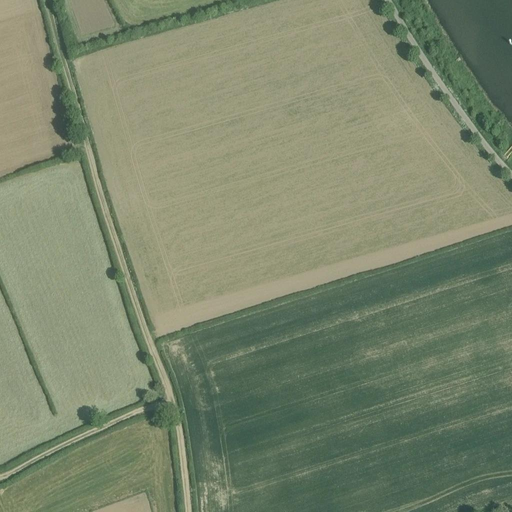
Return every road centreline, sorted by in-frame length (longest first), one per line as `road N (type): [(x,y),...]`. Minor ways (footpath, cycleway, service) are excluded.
road 1 (track): [(171,400),(106,213),(49,0)]
road 2 (unclassified): [(388,0),(432,72),(511,173)]
road 3 (track): [(0,477),(171,400)]
